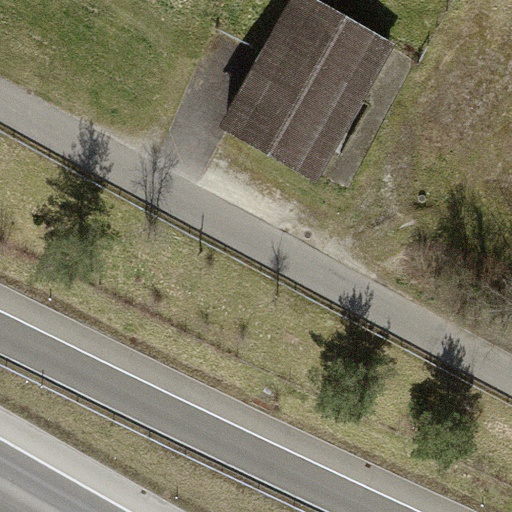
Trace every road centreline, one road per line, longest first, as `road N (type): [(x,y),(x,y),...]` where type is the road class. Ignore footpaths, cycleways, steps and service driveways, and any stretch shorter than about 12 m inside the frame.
road 1 (unclassified): [(511,361),(0,86)]
road 2 (motorway): [(382,511),(0,328)]
road 3 (track): [(214,0),(192,72),(143,164)]
